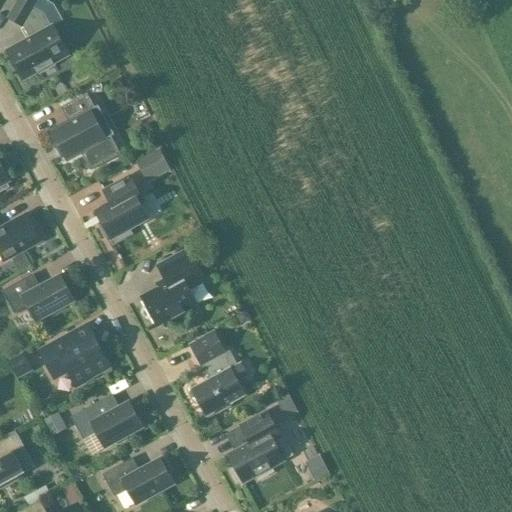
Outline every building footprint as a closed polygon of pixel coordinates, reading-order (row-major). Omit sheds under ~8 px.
[(54,63),(69,55),(53,26),(50,27),(43,14),(32,8),(36,0),(19,0),(9,18),(22,26),(23,24),(31,38),(7,51),(23,80),(39,71),(40,74),(55,65),(54,63)] [(91,171),(121,154),(111,137),(115,135),(98,105),(95,107),(87,93),(61,107),(69,121),(51,131),(67,161),(81,153),(91,171)] [(162,148),(137,162),(149,183),(173,169),(162,148)] [(9,181),(0,164),(0,192),(9,187),(6,182),(9,181)] [(129,229),(148,219),(140,203),(144,201),(130,176),(104,191),(110,203),(95,212),(103,225),(99,226),(106,238),(109,237),(111,239),(113,238),(116,243),(132,234),(129,229)] [(0,253),(4,261),(41,241),(40,237),(42,236),(37,227),(35,228),(27,214),(1,228),(0,226),(0,253)] [(158,267),(167,284),(142,298),(157,326),(163,322),(165,326),(199,308),(188,289),(205,280),(189,250),(158,267)] [(36,321),(74,301),(68,289),(70,287),(65,277),(62,278),(60,275),(34,290),(27,278),(2,291),(15,313),(28,306),(36,321)] [(91,376),(110,366),(88,326),(40,352),(54,378),(67,371),(77,387),(93,378),(91,376)] [(226,353),(214,331),(190,344),(202,367),(204,367),(211,380),(192,390),(206,416),(245,395),(231,370),(238,366),(230,351),(226,353)] [(105,448),(143,427),(137,415),(139,414),(133,403),(131,405),(129,402),(103,416),(96,403),(71,417),(84,440),(97,433),(105,448)] [(267,412),(240,426),(247,439),(242,442),(245,446),(236,451),(228,455),(235,468),(231,470),(237,482),(241,479),(243,483),(256,475),(259,480),(273,472),(271,468),(285,460),(293,456),(279,429),(277,430),(267,412)] [(0,485),(35,467),(16,430),(0,438),(0,485)] [(136,505),(174,484),(168,472),(170,470),(164,460),(162,461),(160,459),(134,473),(127,461),(102,474),(115,497),(128,490),(136,505)] [(46,511),(40,500),(18,511),(46,511)]
